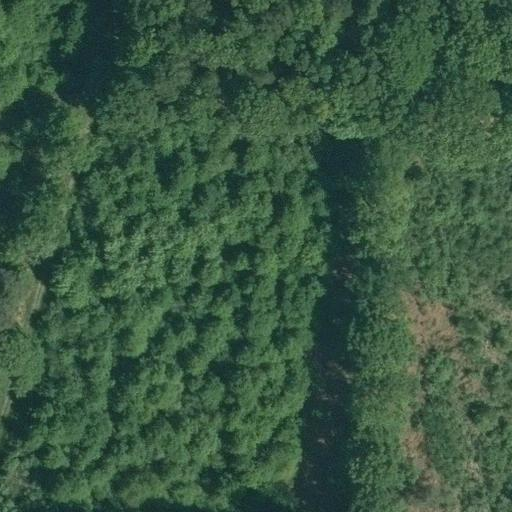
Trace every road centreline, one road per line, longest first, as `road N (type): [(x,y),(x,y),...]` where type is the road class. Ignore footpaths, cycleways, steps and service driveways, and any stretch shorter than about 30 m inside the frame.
road 1 (track): [(98,86),(408,121),(511,119)]
road 2 (track): [(0,366),(82,111),(98,86),(113,0)]
